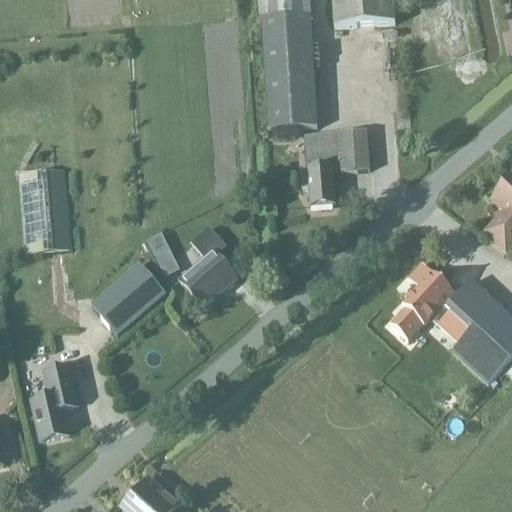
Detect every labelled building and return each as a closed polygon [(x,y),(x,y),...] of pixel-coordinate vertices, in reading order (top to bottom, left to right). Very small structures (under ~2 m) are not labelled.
[(318,132),(311,20),(309,0),(261,0),(269,135),(318,132)] [(394,0),(333,0),(335,31),(396,27),(394,0)] [(334,177),(342,176),(370,174),(367,134),(305,139),(308,178),(302,179),(303,194),(309,194),(311,210),(336,208),(334,177)] [(70,254),(65,174),(20,178),(26,257),(70,254)] [(504,215),(485,236),(506,256),(511,249),(511,181),(492,203),(504,215)] [(192,247),(206,263),(180,285),(201,309),(221,292),(223,295),(237,283),(216,259),(226,251),(210,232),(192,247)] [(33,325),(77,324),(76,264),(32,265),(33,325)] [(92,310),(118,341),(167,299),(140,268),(92,310)] [(406,313),(390,329),(408,345),(423,329),(424,330),(454,298),(422,268),(409,283),(415,288),(408,296),(412,300),(402,310),(404,311),(406,313)] [(511,322),(472,285),(446,313),(471,336),(452,356),(489,390),(511,365),(511,322)] [(68,440),(63,414),(77,411),(68,371),(44,376),(50,400),(31,405),(41,446),(68,440)] [(138,499),(126,511),(181,511),(179,510),(178,511),(168,502),(171,499),(149,479),(134,496),(138,499)]
